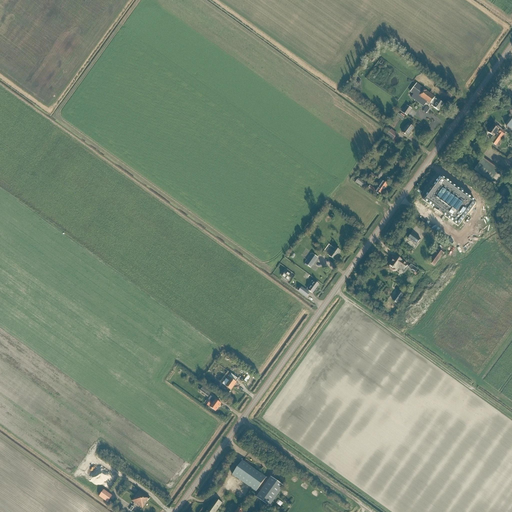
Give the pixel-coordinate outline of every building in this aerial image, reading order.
[(417,84),(410,92),(414,95),(411,98),(423,107),(426,104),(429,107),(435,98),(417,84)] [(436,100),(431,106),(439,111),(443,104),(439,101),(438,102),(436,100)] [(407,106),(403,113),(407,116),(411,109),(407,106)] [(409,124),(402,133),(408,137),(414,129),(410,126),(411,125),(409,124)] [(501,130),(502,130),(498,127),(497,128),(493,126),(488,133),(493,136),(490,141),(492,142),(492,143),(496,146),(505,133),(501,130)] [(398,134),(391,129),(386,136),(396,143),(399,140),(395,137),(398,134)] [(482,158),(474,169),(491,181),(499,170),(482,158)] [(428,193),(423,200),(434,208),(434,209),(442,215),(442,214),(458,225),(468,212),(475,202),(474,202),(475,201),(440,176),(432,186),(427,193),(428,193)] [(355,183),(362,187),(365,183),(358,179),(355,183)] [(380,187),(379,189),(383,192),(388,185),(381,180),(378,185),(380,187)] [(383,192),(379,189),(376,187),(374,190),(370,187),(368,190),(372,193),(373,192),(380,197),(383,192)] [(408,239),(416,245),(421,239),(412,233),(408,239)] [(330,250),(327,255),(329,256),(329,257),(335,261),(341,253),(335,248),(333,252),(330,250)] [(429,263),(434,266),(444,253),(439,250),(429,263)] [(312,255),(305,264),(310,268),(317,258),(312,255)] [(395,257),(389,265),(390,266),(389,267),(389,269),(392,271),(395,271),(395,270),(396,271),(399,267),(404,271),(407,266),(402,262),(403,262),(395,257)] [(415,273),(418,269),(411,265),(409,268),(415,273)] [(282,277),(289,282),(293,276),(286,271),(282,277)] [(310,288),(309,289),(310,290),(309,291),(313,294),(319,285),(314,281),(309,287),(310,288)] [(302,288),(299,292),(307,298),(310,294),(302,288)] [(399,292),(392,301),(397,304),(403,296),(399,292)] [(227,366),(230,363),(232,360),(226,355),(221,361),(227,366)] [(231,373),(228,377),(231,379),(236,383),(239,379),(231,373)] [(226,379),(223,385),(226,387),(231,391),(237,383),(236,383),(231,379),(228,377),(226,379)] [(208,398),(211,394),(211,393),(203,387),(200,392),(208,398)] [(211,401),(207,405),(216,412),(221,404),(216,400),(215,401),(211,398),(210,400),(211,401)] [(242,461),(232,475),(252,490),(256,492),(266,478),(260,474),(259,473),(254,470),(242,461)] [(262,506),(264,503),(269,507),(284,487),(271,477),(256,497),(260,500),(258,503),(262,506)] [(104,490),(99,497),(108,503),(112,496),(104,490)] [(140,491),(132,502),(143,509),(150,498),(140,491)] [(215,511),(222,504),(215,499),(205,511),(215,511)]
